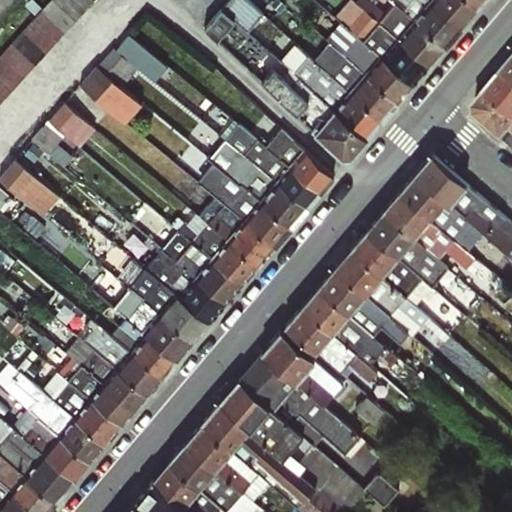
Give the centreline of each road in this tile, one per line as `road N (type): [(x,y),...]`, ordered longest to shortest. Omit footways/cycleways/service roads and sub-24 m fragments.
road 1 (residential): [(426,115),(82,511)]
road 2 (residential): [(511,11),(426,115)]
